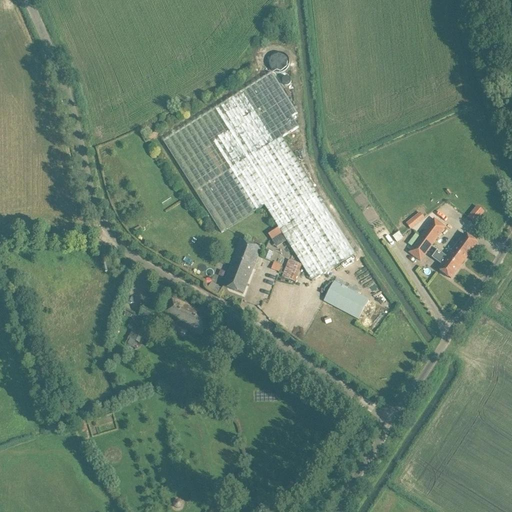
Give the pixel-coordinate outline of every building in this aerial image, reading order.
[(298,114),(272,73),(163,141),(221,233),(265,206),(278,228),(268,234),(271,239),(282,232),(313,281),(356,254),(283,138),(299,127),(292,117),(298,114)] [(477,206),(467,218),(475,224),(485,212),(477,206)] [(411,230),(425,219),(424,218),(420,213),(406,224),(410,229),(411,230)] [(421,236),(432,246),(446,227),(434,218),(421,236)] [(460,266),(477,243),(465,234),(448,258),(460,266)] [(421,261),(432,246),(421,236),(409,253),(421,261)] [(234,259),(223,287),(243,294),(254,266),(261,248),(241,240),(234,259)] [(269,261),(273,253),(267,250),(263,258),(269,261)] [(432,258),(442,265),(439,270),(451,279),(460,266),(448,258),(438,250),(432,258)] [(279,271),(281,265),(274,263),(272,269),(279,271)] [(369,300),(334,282),(324,301),(358,319),(369,300)] [(163,317),(201,337),(212,315),(174,295),(163,317)] [(157,310),(144,304),(129,337),(140,343),(150,322),(151,323),(157,310)]
